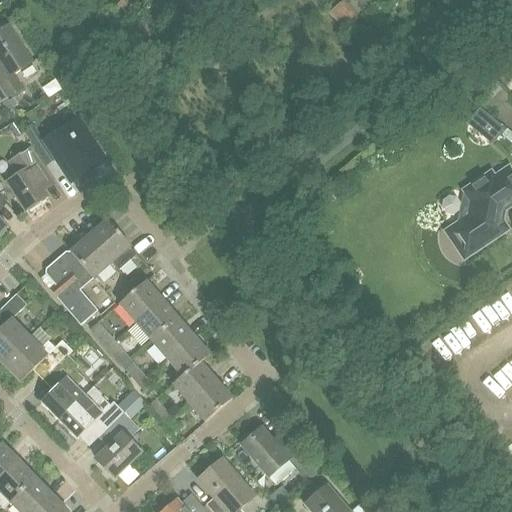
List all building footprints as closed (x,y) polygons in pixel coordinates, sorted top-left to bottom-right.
[(181,34),(195,22),(186,12),(173,25),(181,34)] [(0,88),(7,99),(24,88),(15,75),(32,64),(8,28),(0,33),(0,88)] [(381,40),(367,41),(369,55),(383,54),(381,40)] [(505,130),(480,109),(467,124),(492,145),(505,130)] [(91,140),(79,121),(45,143),(71,183),(95,168),(81,147),(91,140)] [(17,123),(11,127),(18,138),(24,134),(17,123)] [(263,159),(262,157),(254,148),(249,153),(245,156),(255,167),(256,166),(262,160),(263,159)] [(54,185),(44,169),(30,149),(9,163),(18,176),(7,183),(26,213),(48,198),(44,192),(54,185)] [(467,219),(457,225),(446,232),(464,260),(476,252),(508,230),(503,222),(505,211),(511,206),(511,173),(509,169),(495,178),(491,173),(464,191),(471,202),(472,204),(473,206),(471,214),(470,216),(468,217),(467,219)] [(0,236),(8,228),(0,219),(0,236)] [(137,256),(130,248),(131,248),(108,221),(89,237),(112,264),(119,271),(137,256)] [(94,280),(112,264),(89,237),(71,253),(94,280)] [(80,291),(94,280),(71,253),(66,253),(46,270),(45,275),(56,287),(51,292),(81,327),(98,312),(80,291)] [(136,291),(143,285),(136,276),(128,283),(136,291)] [(136,324),(163,301),(146,282),(143,285),(136,291),(127,299),(120,305),(136,324)] [(127,299),(136,291),(128,283),(120,290),(127,299)] [(0,362),(2,365),(30,339),(12,321),(27,306),(16,296),(0,311),(0,318),(7,325),(0,331),(0,362)] [(151,342),(178,319),(163,301),(136,324),(151,342)] [(167,360),(194,337),(178,319),(151,342),(167,360)] [(105,350),(115,343),(98,324),(89,332),(105,350)] [(200,363),(201,364),(210,356),(194,337),(167,360),(182,378),(183,379),(200,363)] [(48,342),(40,349),(30,339),(2,365),(21,384),(43,362),(53,372),(68,357),(73,353),(62,342),(55,349),(48,342)] [(121,369),(130,361),(115,343),(105,350),(121,369)] [(58,423),(85,397),(77,388),(84,381),(75,371),(79,368),(68,357),(53,372),(49,376),(59,386),(40,404),(58,423)] [(137,387),(146,379),(130,361),(121,369),(137,387)] [(216,382),(201,364),(200,363),(183,379),(182,378),(173,386),(189,405),(216,382)] [(146,379),(137,387),(144,395),(153,387),(146,379)] [(216,382),(189,405),(206,423),(232,400),(216,382)] [(105,433),(124,415),(124,414),(114,403),(110,407),(101,398),(93,405),(85,397),(58,423),(77,441),(95,423),(105,433)] [(164,426),(173,419),(156,400),(148,407),(164,426)] [(124,415),(105,433),(104,434),(114,443),(96,461),(114,480),(141,454),(128,441),(139,430),(124,415)] [(173,419),(164,426),(171,434),(180,427),(173,419)] [(276,486),(296,470),(300,475),(310,467),(291,446),(282,453),(261,429),(241,446),(268,477),(276,486)] [(0,480),(19,462),(2,444),(0,445),(0,480)] [(0,507),(3,511),(11,504),(36,479),(19,462),(0,480),(0,507)] [(213,511),(241,511),(238,509),(251,497),(221,463),(200,481),(221,505),(213,511)] [(310,467),(300,475),(308,484),(321,472),(314,464),(313,464),(310,467)] [(18,511),(36,511),(53,496),(36,479),(11,504),(18,511)] [(364,511),(359,506),(352,511),(348,511),(326,486),(304,505),(310,511),(364,511)] [(67,511),(53,496),(36,511),(67,511)] [(205,511),(201,507),(194,511),(187,511),(177,500),(164,511),(205,511)]
